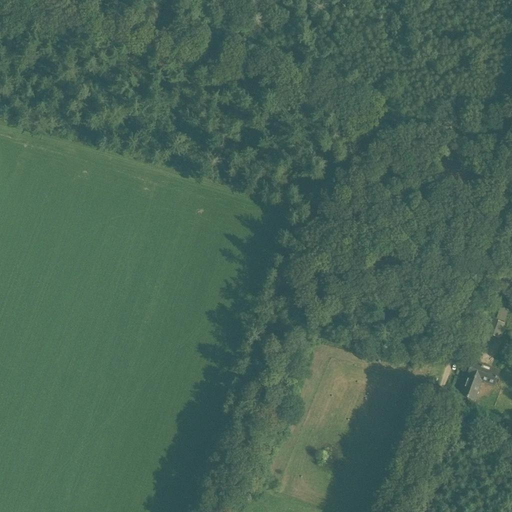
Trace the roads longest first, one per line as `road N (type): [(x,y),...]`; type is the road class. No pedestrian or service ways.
road 1 (track): [(6,0),(228,44),(511,168)]
road 2 (track): [(511,201),(396,511)]
